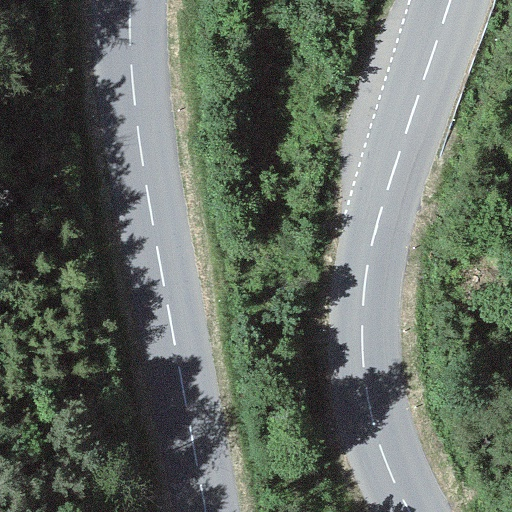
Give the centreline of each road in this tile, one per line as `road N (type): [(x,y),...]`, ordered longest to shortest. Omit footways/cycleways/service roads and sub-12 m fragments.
road 1 (secondary): [(410,511),(373,414),(365,365),(369,286),(455,0)]
road 2 (secondary): [(132,0),(138,116),(208,511)]
